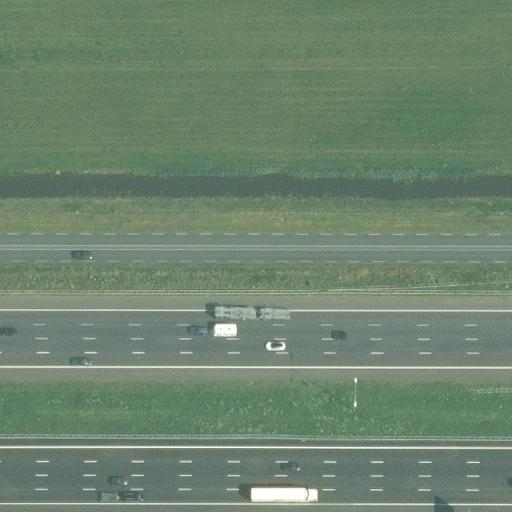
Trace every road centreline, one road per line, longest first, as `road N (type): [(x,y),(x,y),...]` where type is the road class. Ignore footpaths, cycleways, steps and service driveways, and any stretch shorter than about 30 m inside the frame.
road 1 (motorway): [(511,337),(0,335)]
road 2 (motorway): [(0,476),(511,477)]
road 3 (secondary): [(0,250),(511,249)]
